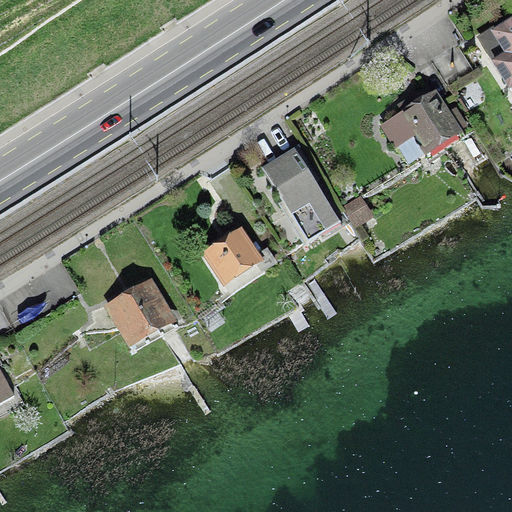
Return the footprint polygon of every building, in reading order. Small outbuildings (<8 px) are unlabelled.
[(510,89),(511,87),(511,22),(497,32),(495,29),(482,37),(488,47),(491,45),(495,51),(488,55),(510,89)] [(383,126),(395,147),(416,134),(426,150),(461,130),(450,113),(445,116),(434,98),(425,103),(420,94),(399,107),(403,114),(383,126)] [(294,150),(262,169),(301,233),(333,214),(294,150)] [(345,209),(354,222),(370,212),(360,199),(354,202),(345,209)] [(208,255),(227,283),(259,261),(240,232),(208,255)] [(111,312),(132,345),(171,320),(151,287),(140,294),(136,288),(124,296),(123,304),(111,312)] [(0,404),(15,396),(0,369),(0,404)]
